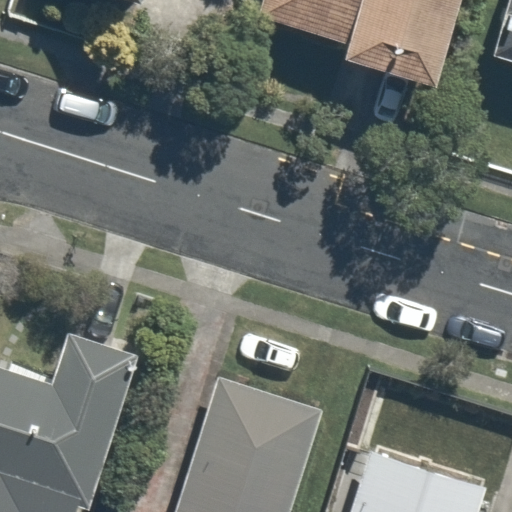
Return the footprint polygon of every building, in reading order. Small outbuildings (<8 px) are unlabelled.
[(420,72),(443,0),(248,0),(247,5),(335,33),(331,43),(420,72)] [(511,0),(497,0),(483,45),(511,54),(511,0)] [(48,381),(0,363),(0,511),(22,511),(24,509),(31,511),(88,511),(146,348),(69,321),(48,381)] [(285,511),(321,404),(218,369),(170,511),(152,511),(109,497),(103,511),(285,511)] [(480,511),(490,482),(368,444),(346,511),(480,511)]
